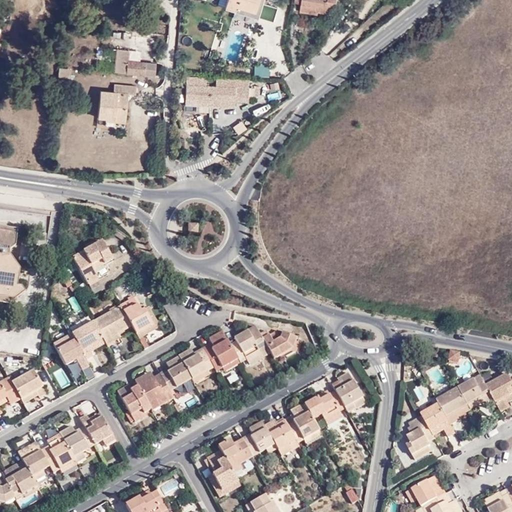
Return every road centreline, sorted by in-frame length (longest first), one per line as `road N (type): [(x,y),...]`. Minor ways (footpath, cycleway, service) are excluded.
road 1 (residential): [(175,0),(169,153),(191,189)]
road 2 (residential): [(182,452),(328,366),(345,347)]
road 3 (unknown): [(66,202),(34,319),(21,335),(0,335)]
road 4 (residential): [(378,351),(388,417),(371,511)]
road 5 (tertiary): [(433,0),(312,94)]
road 6 (tertiary): [(236,216),(268,153),(312,94)]
road 7 (tertiary): [(312,94),(287,109),(215,192)]
road 8 (secondary): [(210,266),(334,328)]
road 9 (secondary): [(343,317),(283,289),(235,242)]
road 10 (secondary): [(511,350),(390,332)]
